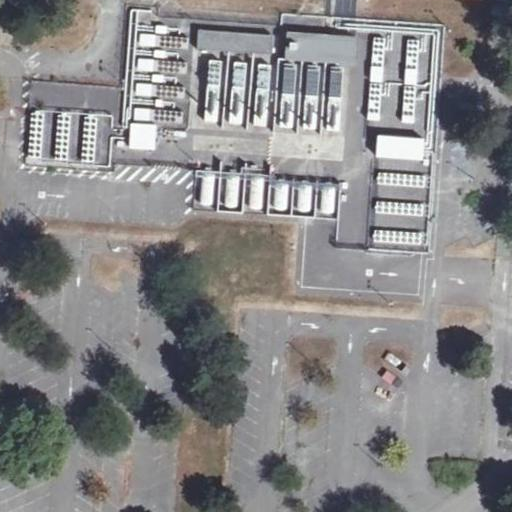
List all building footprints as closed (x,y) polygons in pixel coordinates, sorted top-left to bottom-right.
[(333,0),(334,15),(356,15),(355,0),(333,0)] [(136,49),(154,48),(154,58),(191,55),(189,29),(155,32),(153,9),(133,11),(136,49)] [(426,250),(432,34),(280,30),(280,33),(195,31),(194,65),(205,66),(203,130),(269,132),(268,160),(340,162),(340,184),(374,185),(373,249),(426,250)] [(29,111),(28,166),(113,168),(114,87),(93,86),(93,112),(29,111)] [(134,109),(130,151),(174,156),(178,113),(134,109)] [(275,180),(274,210),(334,211),(335,181),(275,180)]
